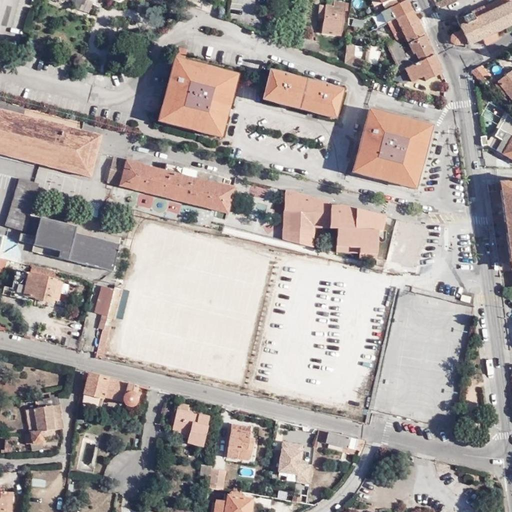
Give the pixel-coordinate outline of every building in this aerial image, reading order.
[(321,11),(319,26),(337,29),(341,0),(324,0),(323,11),(321,11)] [(409,4),(407,0),(387,0),(389,4),(387,5),(391,13),(409,4)] [(486,45),(499,39),(496,32),(511,24),(511,1),(510,3),(508,0),(498,0),(457,20),(462,30),(467,41),(469,45),(483,38),(486,45)] [(421,28),(409,4),(391,13),(387,15),(394,32),(401,29),(405,36),(406,35),(421,28)] [(351,11),(348,20),(359,23),(361,15),(359,14),(351,11)] [(415,54),(430,47),(421,28),(406,35),(409,41),(401,45),(402,49),(410,45),(415,54)] [(467,41),(462,30),(453,35),(451,39),(453,44),(459,46),(467,41)] [(297,32),(296,41),(311,46),(313,38),(297,32)] [(426,71),(438,65),(430,47),(415,54),(410,45),(402,49),(401,45),(398,39),(395,35),(386,32),(382,35),(396,64),(402,62),(408,74),(420,68),(424,66),(426,71)] [(342,35),(339,57),(357,64),(358,53),(351,50),(352,38),(342,35)] [(192,121),(217,128),(234,64),(210,57),(209,61),(199,58),(200,55),(182,49),(184,39),(174,36),(155,111),(183,118),(184,114),(193,116),(192,121)] [(332,109),(339,80),(267,62),(258,90),(332,109)] [(494,74),(495,75),(505,88),(510,94),(511,92),(511,64),(510,63),(494,74)] [(505,88),(495,75),(490,78),(501,91),(505,88)] [(389,110),(390,107),(365,100),(348,163),(373,170),(374,166),(384,169),(383,172),(411,180),(428,117),(400,110),(399,113),(389,110)] [(511,114),(504,106),(492,129),(487,139),(511,152),(511,114)] [(42,164),(92,176),(104,132),(83,127),(0,107),(0,152),(39,163),(42,164)] [(157,194),(231,214),(238,187),(222,183),(221,186),(199,180),(200,172),(170,164),(168,171),(146,166),(146,164),(118,156),(110,182),(157,194)] [(511,174),(500,176),(501,182),(498,183),(502,210),(506,210),(507,223),(504,223),(509,255),(511,254),(511,174)] [(39,185),(20,179),(6,227),(26,232),(39,185)] [(331,201),(288,189),(284,238),(315,241),(318,220),(340,224),(338,242),(361,244),(360,250),(378,253),(381,230),(385,231),(389,216),(347,205),(331,204),(331,201)] [(404,236),(421,241),(423,241),(427,226),(402,220),(396,240),(403,241),(404,236)] [(93,250),(96,238),(75,233),(72,245),(93,250)] [(408,248),(418,251),(421,242),(410,240),(408,248)] [(361,244),(338,242),(337,248),(360,250),(361,244)] [(391,259),(416,266),(420,253),(418,252),(395,246),(391,259)] [(377,259),(378,253),(360,250),(359,257),(377,259)] [(30,273),(17,270),(10,296),(21,299),(23,294),(50,302),(51,299),(56,280),(56,279),(54,279),(56,273),(32,266),(30,273)] [(56,280),(51,299),(57,301),(62,282),(56,280)] [(100,314),(107,315),(114,289),(107,287),(100,314)] [(122,289),(115,287),(114,289),(107,315),(107,316),(107,317),(114,319),(122,289)] [(107,317),(107,316),(102,315),(99,328),(104,330),(105,325),(107,317)] [(111,327),(105,325),(104,330),(98,353),(104,354),(111,327)] [(134,378),(80,365),(79,372),(85,373),(83,386),(101,391),(102,391),(129,397),(133,394),(134,390),(132,390),(134,378)] [(101,391),(83,386),(81,396),(99,400),(101,391)] [(54,391),(35,393),(35,401),(21,402),(23,425),(18,426),(19,437),(24,436),(35,435),(36,435),(35,425),(49,424),(47,400),(55,399),(54,391)] [(55,399),(47,400),(49,424),(57,423),(55,399)] [(204,417),(206,408),(173,402),(169,422),(186,426),(184,434),(201,437),(206,417),(204,417)] [(249,450),(252,436),(247,436),(248,430),(249,420),(231,417),(225,449),(246,452),(249,450)] [(354,431),(314,422),(311,435),(320,437),(321,434),(336,439),(338,438),(352,442),(354,431)] [(0,444),(7,444),(7,434),(10,435),(11,430),(0,429),(0,444)] [(354,431),(352,442),(358,443),(362,434),(354,431)] [(35,435),(24,436),(24,444),(36,443),(35,435)] [(209,461),(209,458),(202,458),(200,472),(207,473),(209,461)] [(223,464),(209,461),(207,473),(206,479),(220,482),(223,464)] [(42,473),(29,472),(28,480),(41,480),(42,473)] [(244,490),(245,486),(229,483),(228,488),(225,488),(224,493),(217,492),(216,495),(212,495),(212,501),(216,501),(214,509),(224,511),(223,511),(246,511),(250,492),(244,490)]
